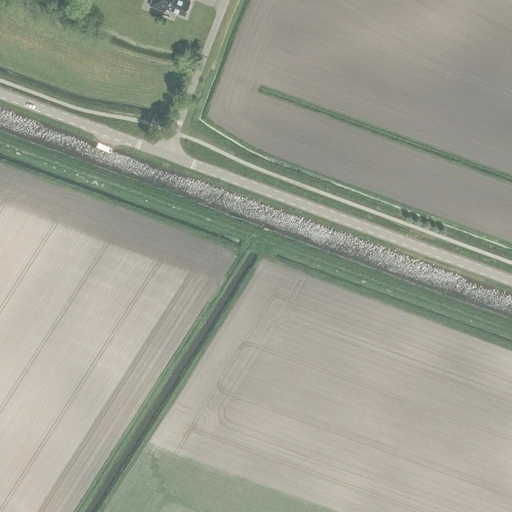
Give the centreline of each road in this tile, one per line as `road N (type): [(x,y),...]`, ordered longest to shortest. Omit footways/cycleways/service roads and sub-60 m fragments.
road 1 (tertiary): [(511,282),(165,154)]
road 2 (tertiary): [(165,154),(0,93)]
road 3 (unclassified): [(165,154),(226,0)]
